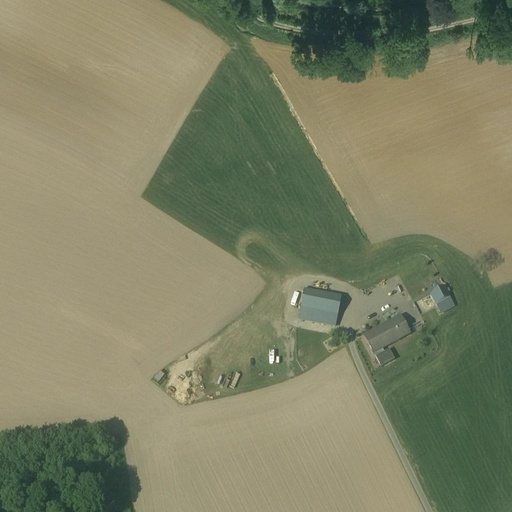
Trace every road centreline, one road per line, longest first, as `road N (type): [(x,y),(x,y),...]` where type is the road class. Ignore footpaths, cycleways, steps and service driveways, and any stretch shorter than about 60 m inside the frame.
road 1 (track): [(243,0),(325,26),(447,28),(511,13)]
road 2 (residential): [(431,511),(351,334),(353,320),(394,298)]
